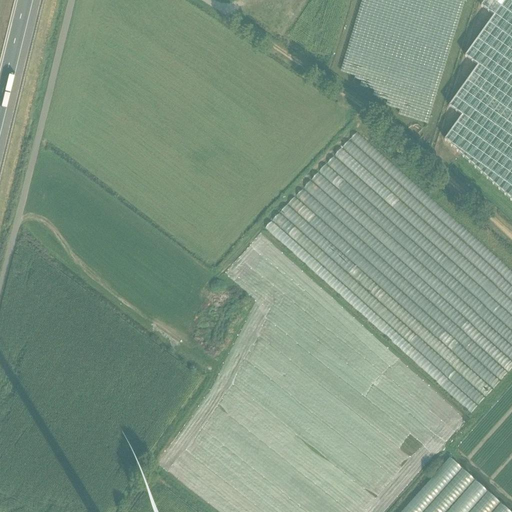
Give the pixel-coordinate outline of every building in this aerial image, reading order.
[(471,0),(473,17),(476,0),(362,0),(345,72),(354,74),(372,0),(373,17),(377,19),(383,11),(385,0),(471,0)] [(511,203),(511,0),(493,0),(485,11),(499,21),(470,59),(484,69),(455,108),(468,118),(448,146),(511,203)] [(468,28),(470,14),(465,13),(465,9),(460,8),(459,19),(457,18),(456,26),(468,28)] [(353,80),(365,82),(364,87),(376,90),(378,78),(370,76),(372,70),(366,69),(367,64),(356,62),(353,80)] [(165,455),(231,511),(390,511),(511,372),(511,318),(500,287),(511,283),(511,273),(355,138),(313,186),(312,185),(304,193),(306,195),(301,201),(303,208),(296,201),(291,207),(295,215),(288,209),(282,217),(287,221),(275,226),(274,225),(244,259),(245,260),(231,276),(281,320),(165,455)] [(511,511),(451,460),(406,511),(511,511)]
